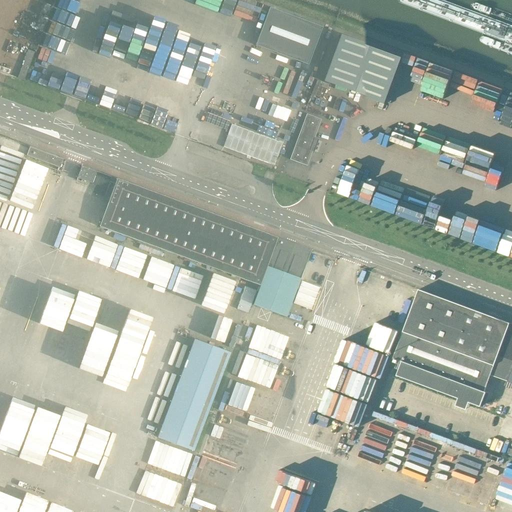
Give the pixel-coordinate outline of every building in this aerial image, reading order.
[(270,8),(255,46),(308,66),(322,28),(270,8)] [(387,103),(402,56),(340,36),(324,83),(387,103)] [(28,50),(18,78),(24,81),(35,53),(28,50)] [(318,141),(319,140),(315,138),(321,120),(307,115),(290,160),(307,166),(312,152),(314,153),(314,152),(318,141)] [(232,125),(224,148),(274,166),(283,144),(232,125)] [(63,159),(30,147),(26,156),(60,168),(63,159)] [(82,166),(76,181),(81,182),(82,180),(92,184),(97,172),(82,166)] [(278,238),(117,179),(115,184),(110,182),(104,198),(103,200),(109,202),(100,227),(260,286),(278,238)] [(311,250),(278,238),(260,286),(253,305),(287,317),(311,250)] [(511,324),(419,290),(393,358),(403,362),(398,376),(479,406),(490,375),(511,382),(511,324)] [(302,319),(291,315),(289,319),(300,323),(302,319)] [(126,355),(139,359),(146,335),(123,328),(120,339),(130,341),(126,355)] [(231,353),(194,339),(158,438),(194,452),(231,353)] [(15,384),(0,432),(0,450),(24,458),(29,439),(31,440),(33,435),(29,434),(33,422),(45,425),(44,430),(54,433),(64,399),(15,384)]
